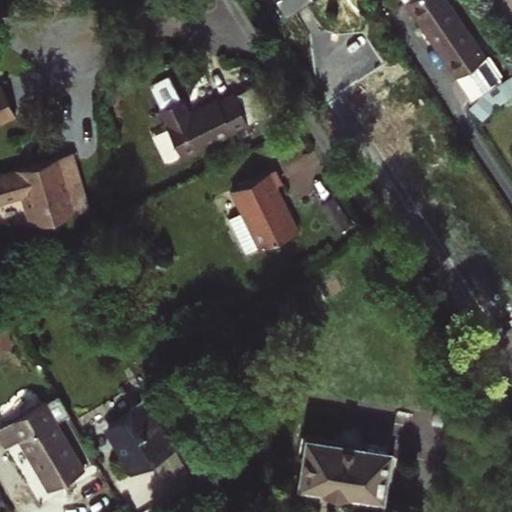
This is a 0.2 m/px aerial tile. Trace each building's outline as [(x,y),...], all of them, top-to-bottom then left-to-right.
[(307,0),(279,0),(288,13),(307,0)] [(403,0),(407,5),(424,30),(429,27),(441,46),(437,49),(457,79),(487,59),(446,0),(403,0)] [(429,27),(424,30),(437,49),(441,46),(429,27)] [(0,121),(19,113),(7,83),(0,85),(0,121)] [(248,90),(231,98),(246,128),(263,119),(248,90)] [(183,102),(155,116),(163,132),(168,130),(185,162),(247,130),(246,128),(231,98),(230,96),(191,116),(183,102)] [(76,151),(0,172),(0,199),(24,193),(32,223),(91,206),(76,151)] [(275,171),(233,191),(264,251),(300,233),(276,187),(282,184),(275,171)] [(56,391),(42,399),(0,422),(0,433),(6,444),(19,436),(49,489),(83,470),(56,421),(70,413),(56,391)] [(180,453),(150,401),(136,410),(134,418),(114,429),(112,436),(135,474),(141,476),(157,467),(158,462),(165,458),(170,459),(180,453)] [(336,430),(335,438),(310,434),(301,480),(379,492),(382,496),(384,494),(383,492),(386,474),(389,474),(393,456),(389,455),(390,447),(364,443),(365,435),(362,434),(362,430),(360,427),(357,424),(352,423),(348,423),(345,424),(341,427),(339,430),(336,430)]
